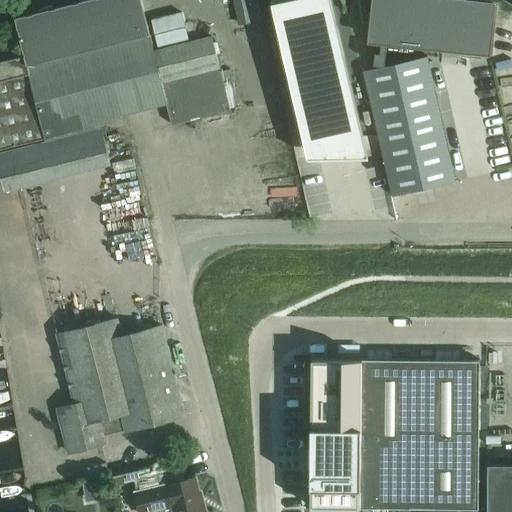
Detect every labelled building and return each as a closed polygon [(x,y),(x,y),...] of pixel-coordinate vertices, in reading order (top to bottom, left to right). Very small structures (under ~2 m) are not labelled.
[(0,148),(105,122),(105,119),(168,103),(173,124),(231,109),(217,54),(222,52),(218,39),(214,41),(212,36),(155,50),(151,33),(150,33),(141,0),(82,0),(16,17),(25,54),(0,60),(0,148)] [(234,0),(238,29),(260,26),(257,0),(234,0)] [(332,0),(271,0),(307,154),(367,154),(332,0)] [(379,67),(385,65),(387,44),(489,54),(495,0),(371,0),(367,42),(381,43),(380,52),(375,51),(374,64),(379,67)] [(379,67),(365,70),(393,194),(456,180),(427,56),(385,65),(379,67)] [(134,230),(143,228),(139,208),(116,213),(120,239),(135,236),(134,230)] [(186,414),(163,325),(123,335),(118,318),(58,333),(76,402),(59,407),(63,426),(62,427),(64,437),(66,436),(70,452),(107,443),(104,431),(124,425),(126,430),(186,414)] [(312,358),(311,506),(361,507),(479,508),(480,359),(312,358)] [(511,511),(511,463),(488,464),(487,511),(511,511)] [(204,511),(196,477),(191,479),(136,492),(139,504),(140,511),(155,511),(162,510),(162,511),(204,511)]
